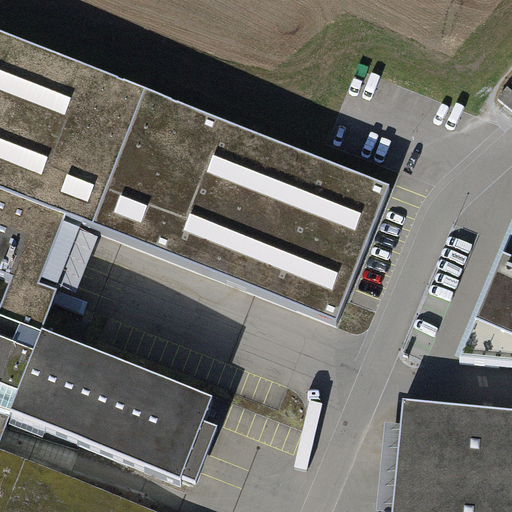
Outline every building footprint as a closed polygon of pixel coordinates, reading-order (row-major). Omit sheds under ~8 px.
[(0,278),(13,283),(0,315),(0,323),(40,339),(56,298),(38,291),(65,223),(94,234),(147,97),(0,40),(0,278)] [(94,234),(336,327),(388,193),(147,97),(94,234)] [(511,239),(458,370),(511,376),(511,239)] [(0,511),(143,511),(0,456),(0,443),(8,422),(197,495),(221,435),(206,430),(215,407),(40,339),(0,323),(0,511)] [(511,511),(511,416),(466,412),(404,408),(401,430),(387,429),(377,511),(511,511)]
